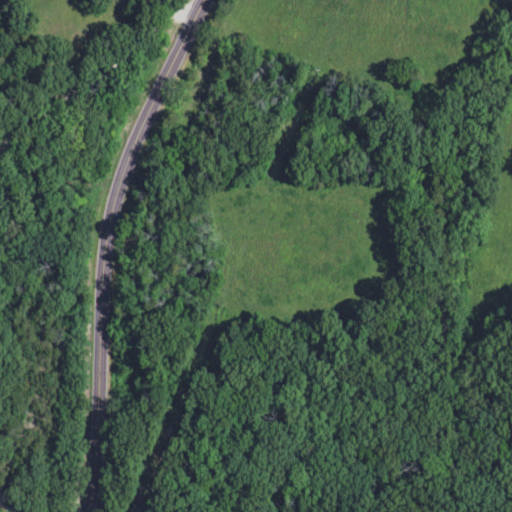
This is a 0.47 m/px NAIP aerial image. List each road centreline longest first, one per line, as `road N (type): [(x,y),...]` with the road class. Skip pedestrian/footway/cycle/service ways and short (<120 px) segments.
road 1 (secondary): [(202,0),(144,120),(104,250),(90,511)]
road 2 (residential): [(195,17),(35,121),(0,156)]
